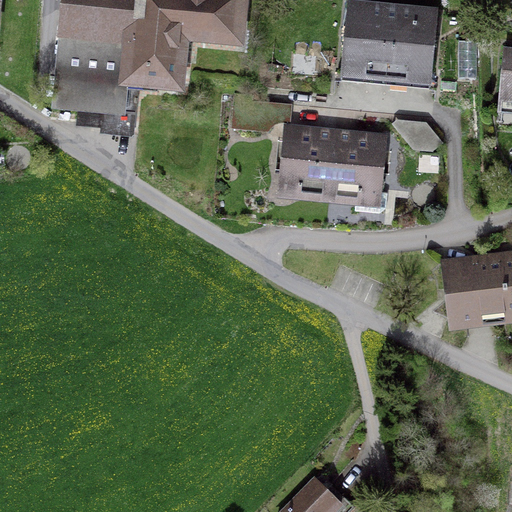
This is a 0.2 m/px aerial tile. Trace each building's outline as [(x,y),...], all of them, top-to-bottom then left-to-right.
[(237,41),(241,0),(137,0),(133,43),(128,42),(127,53),(61,46),(55,106),(121,113),(124,82),(179,88),(184,36),(237,41)] [(65,0),(61,46),(127,53),(128,42),(133,43),(137,0),(65,0)] [(347,6),(341,74),(431,83),(437,14),(347,6)] [(460,74),(479,74),(480,40),(461,39),(460,74)] [(511,113),(511,50),(504,50),(498,113),(511,113)] [(267,132),(274,124),(289,122),(290,104),(253,101),(253,95),(235,93),(232,129),(267,132)] [(407,146),(434,146),(435,120),(407,119),(407,146)] [(297,187),(297,192),(329,195),(335,138),(321,137),(318,133),(314,131),(309,132),(306,136),(301,136),(301,130),(285,128),(280,185),(297,187)] [(356,135),(349,139),(335,138),(329,195),(356,198),(355,211),(380,214),(386,209),(387,193),(380,192),(385,138),(369,137),(368,142),(363,142),(360,137),(356,135)] [(511,258),(448,267),(455,323),(511,316),(511,258)] [(349,511),(354,507),(346,499),(340,504),(316,479),(283,511),(349,511)]
